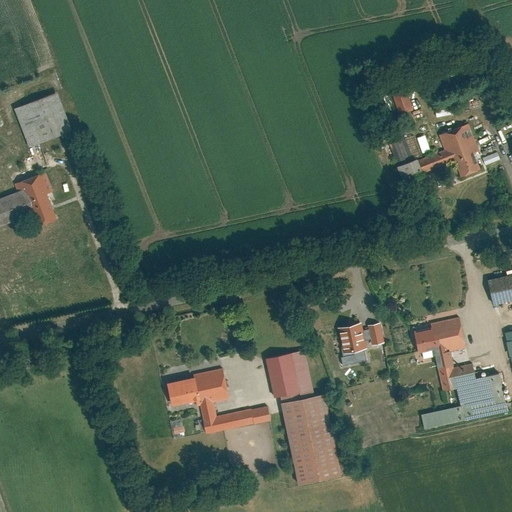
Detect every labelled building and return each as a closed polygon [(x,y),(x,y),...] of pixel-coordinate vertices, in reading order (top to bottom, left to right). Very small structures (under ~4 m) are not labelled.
[(405,88),(390,93),(398,116),(413,111),(405,88)] [(57,92),(14,109),(29,148),(72,131),(57,92)] [(408,137),(388,144),(401,181),(455,161),(461,175),(478,169),(473,153),(477,152),(467,122),(435,134),(439,147),(415,156),(408,137)] [(483,157),(486,164),(501,158),(498,151),(483,157)] [(19,193),(0,199),(0,223),(31,213),(35,225),(55,219),(47,195),(53,193),(47,173),(15,183),(19,193)] [(504,274),(485,279),(492,306),(511,300),(511,266),(503,269),(504,274)] [(427,325),(408,330),(412,351),(430,347),(433,365),(439,363),(444,387),(455,384),(459,404),(420,413),(424,428),(503,411),(494,372),(472,377),(468,359),(453,363),(451,354),(466,351),(458,313),(426,320),(427,325)] [(359,325),(335,330),(342,365),(368,359),(364,340),(369,340),(370,346),(382,344),(378,323),(366,325),(366,328),(360,330),(359,325)] [(511,331),(502,333),(511,377),(511,331)] [(304,351),(263,359),(271,398),(278,397),(294,479),(338,471),(323,394),(313,396),(304,351)] [(221,370),(161,383),(166,408),(196,402),(203,434),(269,420),(266,406),(214,417),(210,401),(226,397),(221,370)] [(181,424),(172,425),(173,435),(183,434),(181,424)]
